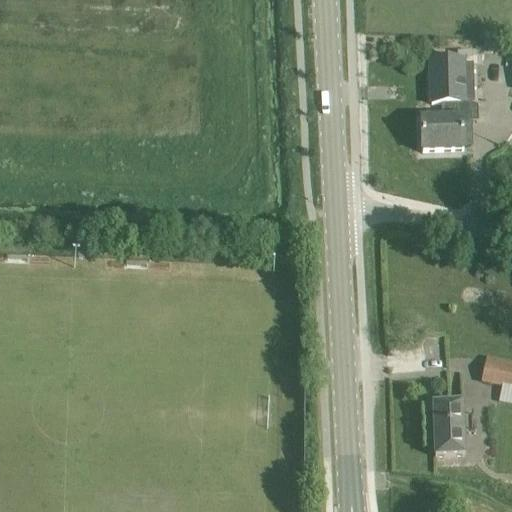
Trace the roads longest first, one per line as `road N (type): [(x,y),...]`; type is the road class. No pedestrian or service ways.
road 1 (secondary): [(348,511),(335,212)]
road 2 (secondary): [(335,212),(324,0)]
road 3 (unclassified): [(511,238),(358,211)]
